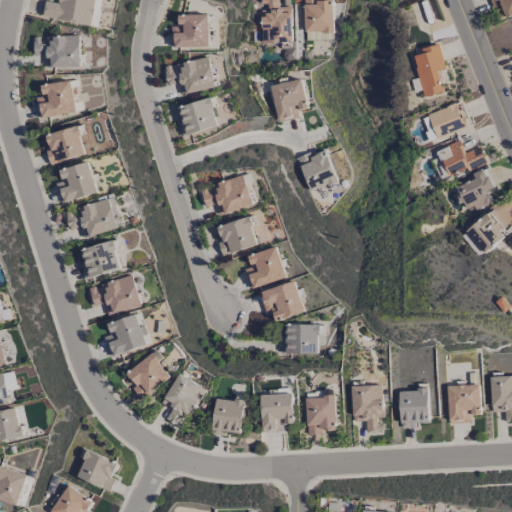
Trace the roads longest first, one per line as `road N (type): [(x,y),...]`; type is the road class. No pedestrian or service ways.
road 1 (residential): [(511,456),(223,471),(160,456),(124,428),(76,351),(8,121),(10,0)]
road 2 (residential): [(224,315),(194,261),(139,65),(147,0)]
road 3 (residential): [(511,136),(460,0)]
